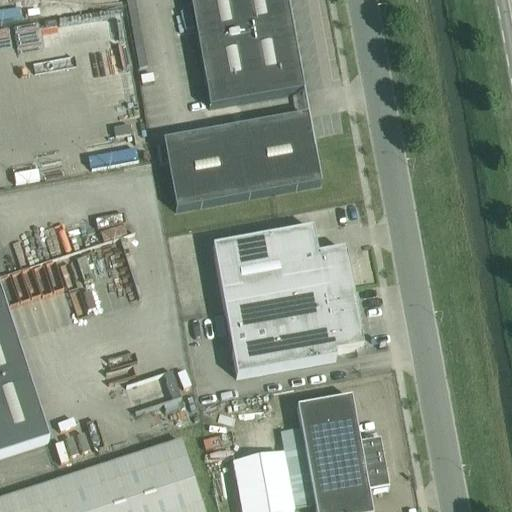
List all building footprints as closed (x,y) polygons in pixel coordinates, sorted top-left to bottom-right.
[(187,0),(208,111),(303,94),(285,0),(187,0)] [(108,19),(110,30),(140,24),(138,13),(108,19)] [(117,106),(148,100),(147,91),(115,96),(117,106)] [(175,214),(319,188),(307,118),(162,144),(175,214)] [(87,220),(95,243),(135,229),(127,207),(87,220)] [(357,328),(351,292),(346,264),(344,253),(338,254),(316,258),(311,232),(292,235),(211,250),(235,380),(335,362),(334,356),(361,351),(357,328)] [(38,235),(41,254),(58,251),(55,233),(38,235)] [(0,460),(48,445),(0,299),(0,460)] [(173,403),(181,401),(172,375),(164,378),(173,403)] [(359,448),(350,401),(295,411),(313,511),(370,511),(367,496),(387,492),(378,445),(359,448)] [(94,441),(88,422),(72,427),(78,446),(94,441)] [(201,511),(179,444),(0,502),(0,511),(201,511)]
